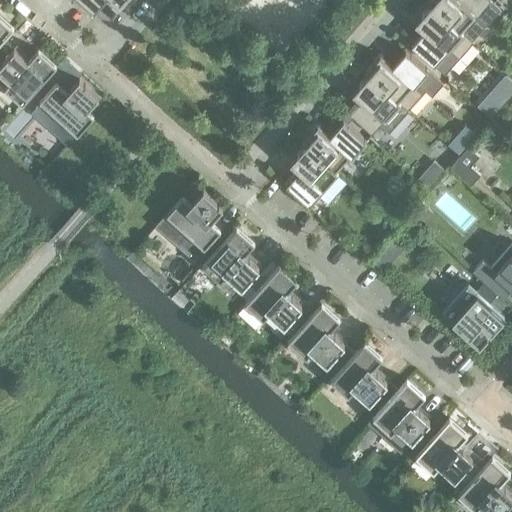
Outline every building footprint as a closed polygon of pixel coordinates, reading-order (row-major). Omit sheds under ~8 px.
[(123,0),(83,0),(94,10),(102,0),(113,0),(119,5),(123,0)] [(473,41),(427,0),(430,3),(416,19),(425,27),(411,42),(445,73),(473,41)] [(427,0),(473,41),(474,40),(472,38),(500,7),(492,0),(427,0)] [(0,40),(13,26),(0,13),(0,40)] [(4,85),(22,101),(56,64),(38,47),(28,58),(14,45),(0,60),(0,67),(11,78),(4,85)] [(365,69),(408,108),(425,89),(432,95),(443,82),(406,48),(392,63),(380,52),(365,69)] [(408,108),(365,69),(364,70),(367,72),(353,88),(362,97),(348,112),(371,133),(400,101),(407,108),(408,108)] [(490,117),(511,91),(511,79),(504,73),(476,105),(490,117)] [(77,131),(93,113),(86,107),(99,92),(79,75),(66,89),(56,80),(39,98),(77,131)] [(317,122),(302,139),(338,170),(336,167),(348,153),(351,156),(366,138),(343,118),(329,133),(317,122)] [(338,170),(302,139),(302,140),(305,142),(290,158),(299,166),(286,182),(309,202),(338,170)] [(467,145),(449,165),(470,184),(479,173),(469,164),(478,154),(467,145)] [(427,187),(444,167),(434,158),(417,178),(427,187)] [(183,193),(167,212),(156,224),(193,257),(220,227),(210,217),(223,203),(203,186),(190,200),(183,193)] [(422,222),(433,210),(420,199),(409,212),(422,222)] [(202,262),(221,278),(217,282),(232,295),(259,264),(245,252),(254,241),(236,225),(202,262)] [(383,269),(406,243),(394,232),(371,258),(383,269)] [(506,282),(511,287),(511,241),(490,266),(482,259),(472,269),(497,292),(506,282)] [(279,263),(245,300),(263,316),(270,309),(284,322),(301,302),(287,290),(297,279),(279,263)] [(442,308),(479,342),(504,314),(467,281),(442,308)] [(321,301),(288,338),(306,355),(312,347),(327,360),(344,341),(330,328),(339,317),(321,301)] [(364,339),(330,377),(348,393),(355,385),(369,398),(387,379),(372,366),(382,355),(364,339)] [(406,377),(373,415),(368,421),(400,450),(429,417),(415,404),(425,393),(406,377)] [(449,415),(415,453),(433,469),(440,462),(454,474),(455,473),(462,479),(472,468),(465,462),(472,455),(458,442),(467,432),(449,415)] [(492,454),(458,491),(476,507),(483,500),(496,511),(497,511),(511,496),(511,490),(500,480),(510,470),(492,454)]
